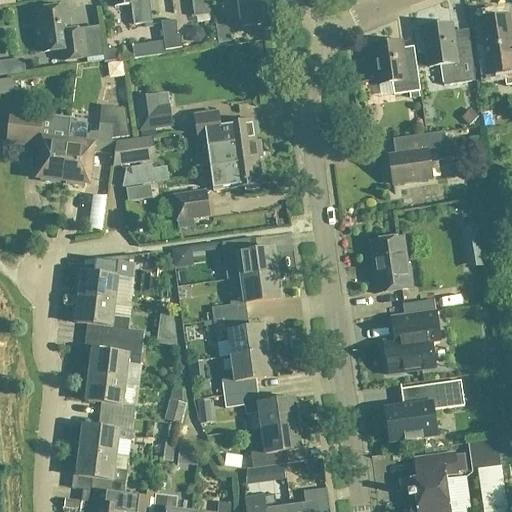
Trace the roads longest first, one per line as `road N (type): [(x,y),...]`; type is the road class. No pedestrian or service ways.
road 1 (residential): [(43,511),(51,400),(39,342),(49,265),(65,255),(330,213)]
road 2 (residential): [(364,511),(330,213)]
road 3 (residential): [(330,213),(315,63),(327,39)]
